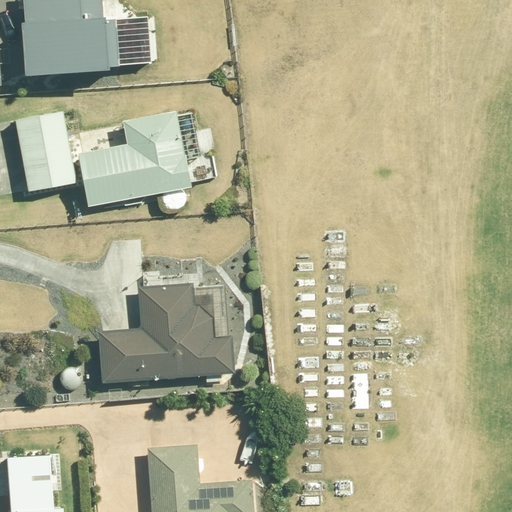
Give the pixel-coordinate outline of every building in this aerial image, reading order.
[(156,17),(115,20),(113,0),(35,0),(40,74),(159,67),(156,17)] [(0,80),(9,81),(9,49),(0,49),(0,80)] [(102,206),(203,187),(188,112),(136,122),(140,145),(92,155),(102,206)] [(38,191),(86,184),(75,113),(27,120),(38,191)] [(216,255),(214,228),(197,230),(199,256),(216,255)] [(227,302),(209,303),(208,281),(151,285),(154,325),(110,328),(114,380),(246,371),(244,330),(229,331),(227,302)] [(370,411),(370,375),(353,375),(353,411),(370,411)] [(264,511),(264,479),(211,481),(210,444),(163,445),(165,511),(264,511)] [(78,511),(78,503),(68,503),(64,450),(18,454),(21,509),(28,508),(28,511),(78,511)]
